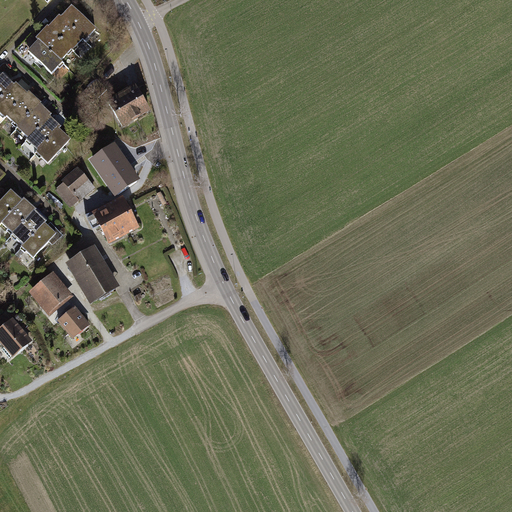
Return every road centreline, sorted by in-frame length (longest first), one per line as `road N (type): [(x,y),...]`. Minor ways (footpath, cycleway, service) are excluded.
road 1 (tertiary): [(353,511),(224,283),(190,199),(148,45),(125,0)]
road 2 (track): [(142,326),(97,236),(57,264),(112,343)]
road 3 (track): [(0,397),(142,326)]
